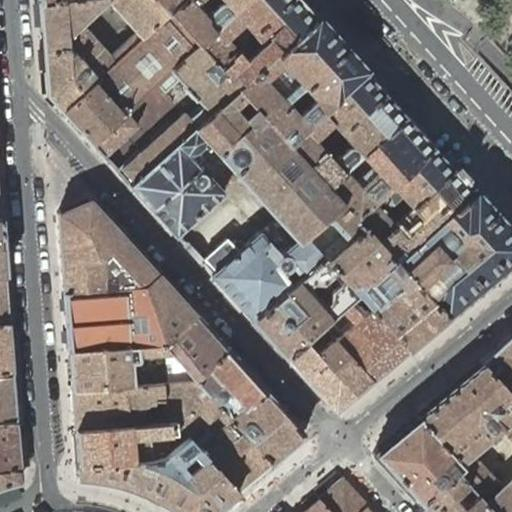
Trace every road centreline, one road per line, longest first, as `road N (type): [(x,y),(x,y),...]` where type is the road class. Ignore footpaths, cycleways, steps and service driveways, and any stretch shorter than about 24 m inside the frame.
road 1 (residential): [(339,439),(15,84)]
road 2 (residential): [(47,492),(15,84)]
road 3 (residential): [(339,439),(511,293)]
road 4 (tertiary): [(389,0),(511,133)]
